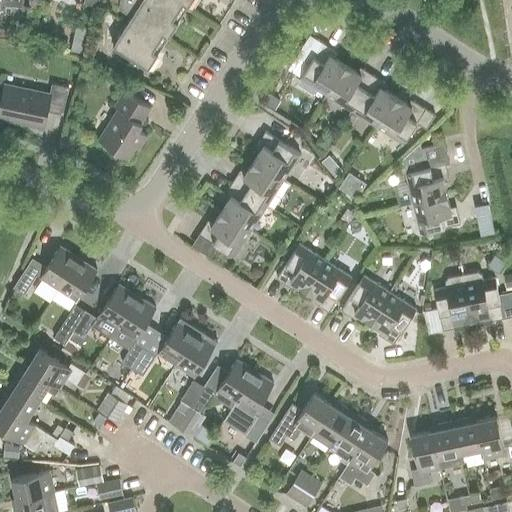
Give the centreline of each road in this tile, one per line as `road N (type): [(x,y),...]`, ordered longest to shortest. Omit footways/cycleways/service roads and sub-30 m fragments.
road 1 (residential): [(511,367),(493,362),(402,381),(369,375),(135,222)]
road 2 (residential): [(135,222),(285,0)]
road 3 (unclassified): [(511,78),(481,69),(368,0)]
road 4 (residential): [(0,169),(135,222)]
